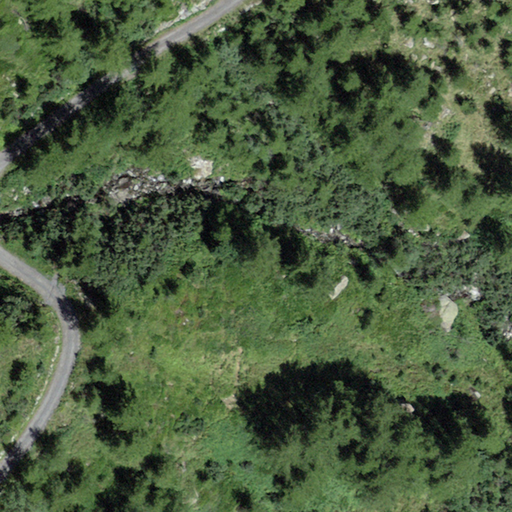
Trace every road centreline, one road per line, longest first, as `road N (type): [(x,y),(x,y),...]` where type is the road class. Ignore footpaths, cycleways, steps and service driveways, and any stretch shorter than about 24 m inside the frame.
road 1 (track): [(0,254),(76,305),(79,362),(27,454),(0,477)]
road 2 (track): [(228,0),(0,165)]
